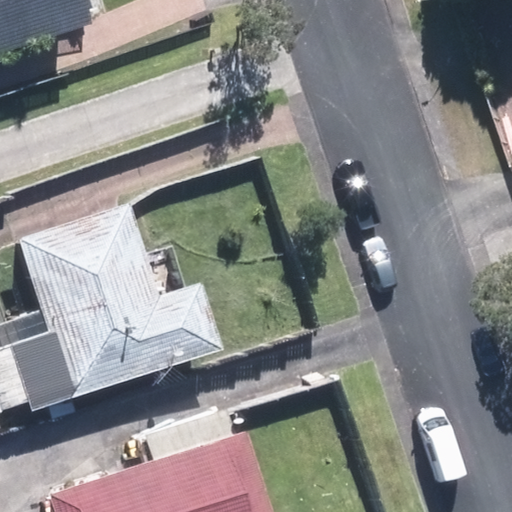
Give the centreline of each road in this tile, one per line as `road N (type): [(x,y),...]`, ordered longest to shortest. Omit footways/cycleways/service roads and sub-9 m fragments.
road 1 (residential): [(501,511),(332,0)]
road 2 (unknown): [(288,52),(0,147)]
